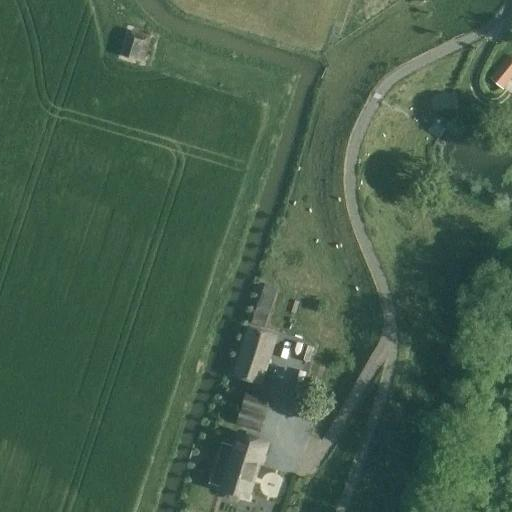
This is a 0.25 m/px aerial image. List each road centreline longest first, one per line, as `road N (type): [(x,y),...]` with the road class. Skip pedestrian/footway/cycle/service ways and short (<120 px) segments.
road 1 (unclassified): [(344,511),(388,385),(393,332),(348,169),(367,109),(396,78),(458,50),(511,12)]
road 2 (unknown): [(393,332),(351,407),(318,439),(293,429),(277,374)]
